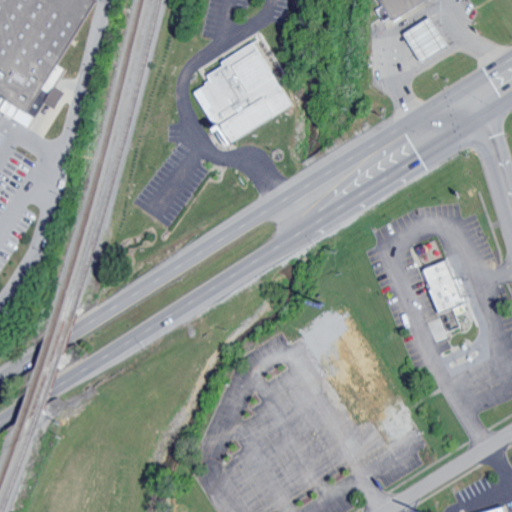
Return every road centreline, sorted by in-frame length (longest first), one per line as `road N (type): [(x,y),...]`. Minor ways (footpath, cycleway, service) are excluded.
road 1 (primary): [(0,424),(511,99)]
road 2 (primary): [(511,53),(0,372)]
road 3 (residential): [(394,511),(511,438)]
